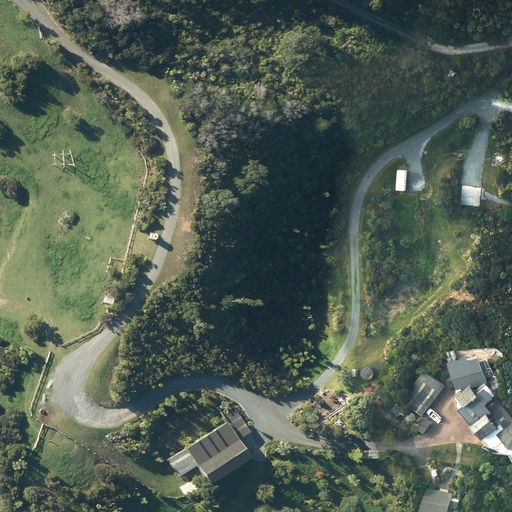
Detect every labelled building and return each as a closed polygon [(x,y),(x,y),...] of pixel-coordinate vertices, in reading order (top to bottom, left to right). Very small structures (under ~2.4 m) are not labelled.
[(462,185),(459,204),(480,207),(483,188),(462,185)] [(456,350),(449,351),(451,362),(459,360),(456,350)] [(462,401),(461,407),(492,443),(501,436),(509,445),(511,442),(511,414),(489,383),(482,358),(473,360),(472,356),(453,362),(462,393),(458,397),(462,401)] [(449,386),(431,372),(408,402),(425,416),(449,386)] [(346,395),(338,401),(344,409),(352,402),(346,395)] [(401,417),(400,405),(391,405),(391,417),(401,417)] [(237,441),(249,433),(234,410),(221,418),(225,424),(184,450),(207,485),(249,459),(237,441)] [(197,478),(179,488),(183,495),(201,485),(197,478)] [(429,511),(431,511),(455,511),(458,493),(433,489),(429,511)]
